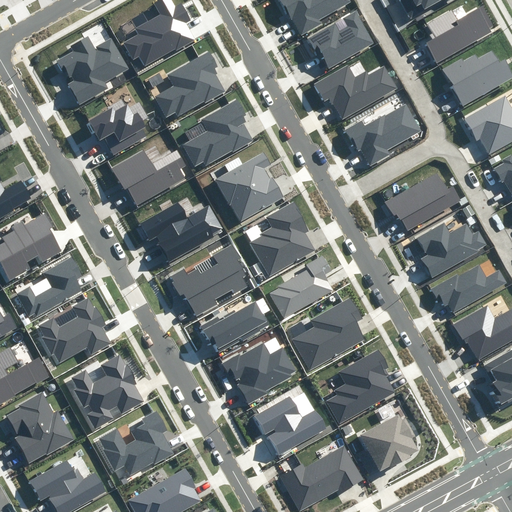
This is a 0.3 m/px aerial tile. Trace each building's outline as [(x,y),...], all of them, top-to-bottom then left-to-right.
[(136,34),(123,42),(134,60),(139,57),(145,67),(194,39),(185,23),(189,21),(180,4),(176,6),(171,0),(161,0),(153,4),(159,14),(133,29),(136,34)] [(281,0),(301,35),(323,24),(321,20),(352,3),(350,0),(281,0)] [(400,0),(411,19),(443,0),(444,0),(446,3),(451,0),(400,0)] [(494,31),(481,7),(457,19),(460,24),(425,43),(436,63),(494,31)] [(327,70),(375,44),(356,12),(344,19),(348,26),(340,31),(337,25),(328,29),(310,40),(327,70)] [(129,69),(111,38),(95,48),(88,37),(71,47),(73,51),(56,61),(64,76),(69,74),(73,81),(68,83),(80,103),(108,87),(105,83),(129,69)] [(218,66),(210,51),(167,74),(174,86),(155,96),(166,117),(175,112),(177,116),(224,91),(213,69),(218,66)] [(462,61),(460,60),(443,69),(462,104),(511,77),(504,63),(499,66),(491,51),(478,58),(476,54),(462,61)] [(331,98),(342,118),(395,88),(383,67),(369,75),(367,70),(355,77),(349,66),(315,85),(324,101),(331,98)] [(511,108),(505,96),(464,119),(476,142),(480,140),(488,154),(511,140),(511,108)] [(248,118),(239,101),(203,120),(210,132),(184,145),(195,165),(204,161),(206,165),(253,139),(243,121),(248,118)] [(114,104),(87,120),(100,142),(105,140),(113,154),(146,135),(142,128),(145,126),(137,113),(135,115),(127,103),(116,109),(114,104)] [(364,120),(345,131),(357,152),(361,150),(369,165),(391,154),(388,150),(422,131),(406,103),(366,125),(364,120)] [(145,147),(111,167),(135,208),(186,179),(180,169),(185,166),(180,158),(159,171),(145,147)] [(232,172),(216,181),(240,223),(285,197),(273,176),(271,178),(265,169),(272,165),(265,153),(243,166),(239,159),(228,165),(232,172)] [(505,162),(494,168),(511,200),(511,199),(511,155),(503,160),(505,162)] [(398,216),(407,231),(460,201),(453,187),(448,190),(438,173),(386,203),(395,218),(398,216)] [(6,189),(0,178),(0,216),(31,199),(20,181),(6,189)] [(178,203),(140,224),(150,241),(156,237),(169,261),(215,236),(214,234),(222,230),(208,205),(186,217),(178,203)] [(261,236),(250,243),(270,276),(315,250),(304,232),(307,230),(292,204),(265,219),(271,228),(260,234),(261,236)] [(53,227),(45,214),(25,225),(23,221),(12,226),(14,230),(1,237),(4,242),(0,243),(0,260),(10,278),(29,268),(26,263),(38,256),(42,262),(62,251),(50,229),(53,227)] [(427,256),(422,259),(431,276),(486,246),(478,232),(471,236),(466,227),(451,235),(445,225),(417,240),(427,256)] [(230,245),(213,255),(218,263),(201,273),(197,267),(185,274),(183,270),(171,276),(195,318),(219,305),(216,299),(232,290),(234,294),(248,286),(243,277),(247,275),(230,245)] [(309,270),(268,292),(283,319),(334,290),(325,275),(331,272),(323,256),(306,265),(309,270)] [(83,277),(72,257),(43,273),(51,287),(36,296),(31,286),(16,294),(29,317),(36,313),(38,316),(82,292),(76,281),(83,277)] [(458,274),(430,289),(441,307),(446,304),(452,315),(508,284),(500,270),(487,277),(480,264),(459,276),(458,274)] [(94,306),(89,298),(72,307),(78,317),(58,327),(53,319),(39,326),(45,336),(42,337),(51,354),(53,353),(58,362),(87,346),(92,354),(111,344),(102,328),(107,325),(96,305),(94,306)] [(361,319),(349,299),(310,321),(314,327),(291,340),(309,372),(366,340),(355,322),(361,319)] [(268,325),(256,301),(221,320),(219,315),(200,326),(211,346),(215,343),(219,351),(268,325)] [(476,361),(511,340),(511,308),(494,319),(487,306),(455,324),(476,361)] [(0,336),(16,328),(9,315),(4,317),(0,310),(0,336)] [(271,354),(265,342),(222,363),(229,378),(234,375),(248,403),(267,394),(265,389),(297,373),(284,347),(271,354)] [(18,362),(10,347),(0,353),(0,404),(50,377),(39,357),(8,374),(6,369),(18,362)] [(511,349),(483,366),(495,388),(491,390),(500,406),(511,399),(511,349)] [(326,401),(340,425),(395,392),(384,373),(390,370),(378,350),(340,372),(347,384),(335,391),(336,394),(326,401)] [(125,364),(120,356),(102,366),(108,376),(94,383),(87,369),(73,377),(79,388),(76,389),(85,405),(90,402),(95,411),(88,414),(96,428),(114,418),(109,410),(116,406),(121,413),(144,400),(134,383),(137,382),(126,363),(125,364)] [(5,415),(16,434),(53,412),(42,394),(5,415)] [(302,417),(290,397),(256,417),(265,434),(274,429),(276,432),(268,436),(279,455),(327,428),(316,409),(302,417)] [(58,410),(53,412),(16,434),(18,436),(14,438),(28,463),(46,453),(47,455),(75,439),(58,410)] [(116,428),(96,439),(115,473),(124,468),(129,477),(173,453),(161,432),(166,430),(156,412),(144,419),(147,423),(130,431),(135,440),(125,445),(116,428)] [(398,413),(360,435),(380,471),(419,450),(398,413)] [(311,463),(329,495),(336,490),(339,494),(364,479),(344,444),(311,463)] [(72,511),(107,493),(95,472),(80,480),(69,460),(30,482),(41,502),(48,499),(55,511),(72,511)] [(329,495),(311,463),(304,467),(301,463),(279,476),(300,511),(329,495)] [(185,468),(128,501),(134,511),(182,511),(202,501),(194,488),(196,486),(185,468)]
